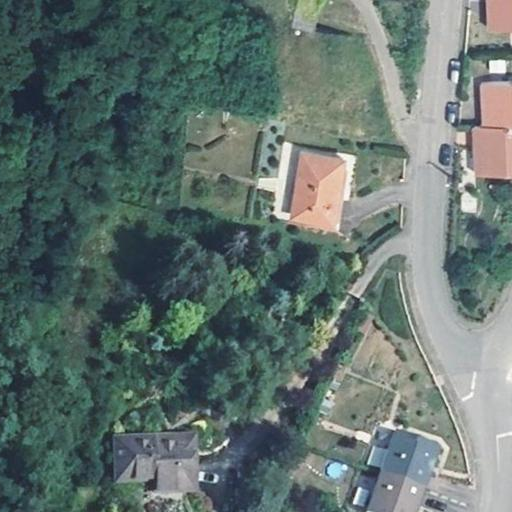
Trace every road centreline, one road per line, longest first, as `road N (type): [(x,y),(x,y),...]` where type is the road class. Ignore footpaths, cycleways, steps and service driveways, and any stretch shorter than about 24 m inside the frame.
road 1 (residential): [(448,0),(426,263),(443,328),(475,372),(493,376)]
road 2 (unknown): [(214,468),(282,404),(386,254),(425,235)]
